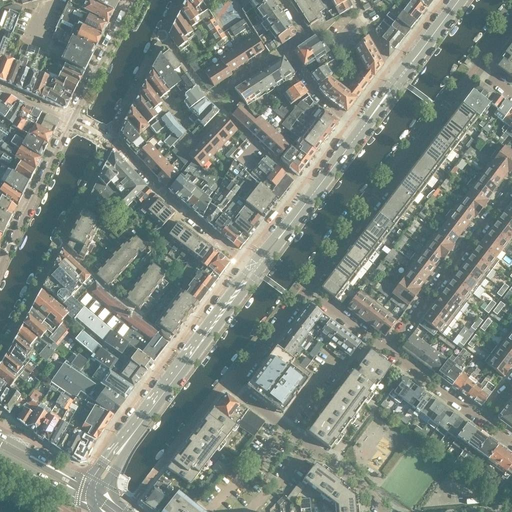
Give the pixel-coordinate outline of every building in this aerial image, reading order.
[(108,22),(113,12),(90,0),(68,0),(68,3),(108,22)] [(90,0),(113,12),(119,0),(90,0)] [(186,0),(185,0),(180,11),(181,12),(189,23),(192,27),(196,24),(202,21),(199,16),(195,10),(186,0)] [(186,0),(195,10),(199,16),(202,14),(197,8),(203,2),(201,0),(186,0)] [(271,0),(251,0),(241,10),(244,13),(245,15),(254,7),(257,12),(273,2),(271,0)] [(310,0),(305,0),(294,8),(298,14),(301,12),(304,18),(321,4),(318,0),(315,0),(312,3),(310,0)] [(331,0),(331,1),(323,5),(326,10),(328,9),(328,7),(333,5),(334,7),(347,0),(331,0)] [(347,0),(334,7),(336,12),(333,13),(331,10),(328,12),(332,19),(338,16),(339,16),(351,7),(347,0)] [(400,0),(407,6),(420,16),(427,9),(415,0),(411,0),(410,2),(407,0),(400,0)] [(415,0),(427,9),(432,1),(430,0),(415,0)] [(273,2),(257,12),(264,21),(279,10),(273,2)] [(102,36),(108,22),(68,3),(61,16),(102,36)] [(321,4),(304,18),(305,20),(303,21),(307,28),(309,27),(316,22),(319,27),(327,23),(320,13),(325,9),(321,4)] [(0,12),(0,22),(4,12),(8,13),(9,11),(19,15),(22,8),(15,5),(3,9),(0,12)] [(407,6),(402,13),(415,23),(420,16),(407,6)] [(279,10),(264,21),(270,30),(286,19),(279,10)] [(4,12),(0,22),(0,28),(1,29),(5,31),(3,38),(8,41),(12,33),(19,15),(9,11),(8,13),(4,12)] [(179,13),(168,35),(169,35),(178,49),(187,42),(185,38),(193,32),(182,16),(180,13),(179,13)] [(402,13),(396,20),(409,30),(415,23),(402,13)] [(394,23),(390,27),(404,37),(409,30),(396,20),(388,14),(383,21),(386,24),(389,20),(394,23)] [(72,37),(76,39),(96,48),(102,36),(61,16),(56,27),(63,31),(72,36),(72,37)] [(214,19),(205,25),(217,44),(222,40),(226,38),(214,19)] [(286,19),(270,30),(277,39),(292,28),(286,19)] [(315,37),(314,37),(317,41),(334,22),(332,19),(327,23),(319,27),(316,22),(309,27),(315,37)] [(378,27),(385,34),(398,45),(404,37),(390,27),(387,31),(380,25),(378,27)] [(292,28),(277,39),(281,45),(295,35),(296,33),(292,28)] [(58,42),(59,43),(68,46),(70,46),(92,56),(96,48),(76,39),(72,37),(72,36),(63,31),(58,42)] [(202,37),(198,31),(194,34),(199,42),(202,40),(202,37)] [(378,35),(380,41),(389,56),(398,45),(385,34),(382,31),(378,35)] [(8,41),(0,61),(0,81),(5,84),(14,61),(22,38),(12,33),(8,41)] [(254,35),(245,41),(255,56),(264,50),(254,35)] [(314,37),(305,44),(314,59),(315,61),(316,62),(324,56),(322,54),(324,52),(314,37)] [(367,37),(354,50),(362,65),(378,56),(367,37)] [(0,61),(8,41),(3,38),(0,45),(0,61)] [(245,41),(237,46),(247,61),(255,56),(245,41)] [(59,43),(58,47),(57,49),(53,57),(60,60),(84,72),(87,65),(92,56),(70,46),(68,46),(59,43)] [(269,43),(264,46),(269,53),(274,50),(269,44),(269,43)] [(294,51),(304,66),(305,67),(307,66),(315,61),(314,59),(305,44),(294,51)] [(14,61),(5,84),(13,87),(23,64),(28,46),(21,45),(18,56),(20,56),(18,63),(14,61)] [(23,64),(13,87),(23,91),(30,71),(32,63),(34,63),(38,51),(39,50),(28,46),(23,64)] [(237,46),(228,52),(238,67),(247,61),(237,46)] [(164,47),(160,54),(179,81),(186,76),(164,47)] [(511,47),(497,66),(511,77),(511,47)] [(30,71),(23,91),(31,95),(36,81),(35,81),(39,73),(47,54),(38,51),(34,63),(32,63),(30,71)] [(219,58),(220,60),(226,69),(227,68),(230,73),(238,67),(228,52),(219,58)] [(160,54),(152,68),(169,91),(176,86),(180,82),(179,81),(160,54)] [(378,56),(362,65),(366,71),(373,77),(383,65),(378,56)] [(351,59),(348,57),(340,65),(342,68),(351,59)] [(283,58),(273,64),(284,80),(294,74),(283,58)] [(335,59),(311,75),(318,86),(330,76),(332,75),(332,74),(333,73),(331,70),(339,64),(335,59)] [(220,60),(212,66),(222,81),(231,75),(230,73),(227,68),(226,69),(220,60)] [(197,66),(194,62),(189,65),(192,70),(197,66)] [(63,68),(81,78),(84,72),(66,64),(63,68)] [(273,64),(263,71),(274,87),(280,97),(285,93),(279,84),(284,80),(273,64)] [(212,66),(203,72),(204,73),(206,76),(209,80),(211,83),(213,87),(222,81),(212,66)] [(63,68),(61,73),(79,82),(81,78),(63,68)] [(152,68),(139,93),(153,110),(160,105),(158,101),(169,92),(169,91),(152,68)] [(361,70),(354,79),(365,88),(373,77),(366,71),(364,73),(361,70)] [(263,71),(254,77),(264,93),(274,87),(263,71)] [(36,81),(31,95),(45,101),(50,90),(45,88),(46,84),(47,84),(48,81),(49,77),(39,73),(35,81),(36,81)] [(49,77),(53,79),(57,80),(64,84),(63,86),(63,87),(62,88),(73,94),(79,82),(61,73),(60,73),(58,77),(50,73),(49,77)] [(195,88),(186,76),(179,81),(180,82),(176,86),(180,92),(184,89),(188,93),(195,88)] [(330,76),(318,86),(325,95),(336,104),(347,90),(330,76)] [(254,77),(244,83),(252,95),(255,99),(254,100),(264,93),(254,77)] [(53,79),(50,87),(54,88),(64,92),(62,96),(70,100),(73,94),(62,88),(63,87),(63,86),(64,84),(57,80),(53,79)] [(348,89),(347,90),(357,98),(365,88),(354,79),(347,88),(348,89)] [(290,90),(299,84),(297,81),(288,87),(290,90)] [(234,90),(242,100),(246,104),(246,105),(254,100),(255,99),(252,95),(244,83),(234,90)] [(290,90),(284,94),(291,105),(307,93),(300,83),(299,84),(290,90)] [(479,83),(473,91),(489,104),(495,95),(479,83)] [(50,90),(45,101),(64,109),(66,108),(70,100),(62,96),(64,92),(54,88),(53,92),(50,90)] [(195,88),(188,93),(184,96),(187,100),(183,103),(188,110),(204,99),(195,88)] [(347,90),(336,104),(346,112),(357,98),(347,90)] [(473,91),(468,98),(485,111),(492,117),(497,110),(489,104),(473,91)] [(133,105),(132,107),(147,124),(157,116),(153,110),(139,93),(133,105)] [(3,95),(0,99),(0,124),(1,123),(9,113),(12,108),(17,101),(3,95)] [(504,102),(495,95),(489,104),(497,110),(504,102)] [(297,106),(315,120),(331,131),(333,128),(336,124),(337,124),(338,122),(313,103),(308,97),(300,102),(297,106)] [(468,98),(462,105),(479,117),(478,117),(487,123),(492,117),(485,111),(468,98)] [(211,106),(204,99),(188,110),(188,111),(192,115),(188,119),(193,124),(196,121),(211,106)] [(242,100),(237,105),(239,107),(240,107),(242,109),(246,104),(242,100)] [(12,108),(9,113),(1,123),(9,130),(12,127),(17,118),(25,105),(17,101),(12,108)] [(497,110),(493,115),(501,122),(511,107),(504,102),(497,110)] [(271,104),(267,106),(282,119),(285,116),(278,110),(271,104)] [(25,105),(17,118),(12,127),(19,130),(21,131),(27,121),(28,121),(33,109),(31,108),(32,108),(25,105)] [(237,105),(230,113),(237,120),(245,112),(242,109),(240,107),(239,107),(237,105)] [(462,105),(456,113),(472,125),(478,117),(479,117),(462,105)] [(218,113),(211,106),(196,121),(203,128),(218,113)] [(250,109),(255,115),(256,114),(258,112),(253,106),(250,109)] [(289,115),(308,129),(323,142),(331,131),(315,120),(297,106),(289,115)] [(147,124),(132,107),(125,121),(126,121),(127,122),(129,124),(128,125),(138,136),(149,127),(146,124),(147,124)] [(278,110),(285,116),(288,112),(282,107),(278,110)] [(511,107),(501,122),(505,124),(501,129),(503,131),(502,133),(503,134),(511,122),(511,107)] [(33,109),(28,121),(34,125),(35,125),(41,113),(42,112),(34,109),(33,109)] [(245,112),(237,120),(244,127),(252,119),(252,118),(245,112)] [(41,113),(35,125),(53,134),(58,123),(57,120),(46,115),(41,113)] [(168,113),(150,127),(155,134),(165,127),(168,131),(176,123),(168,113)] [(456,113),(449,121),(466,134),(472,125),(456,113)] [(281,125),(298,138),(300,140),(306,145),(316,152),(316,151),(320,145),(321,145),(323,142),(308,129),(289,115),(281,125)] [(252,119),(244,127),(253,135),(265,122),(259,116),(259,117),(255,121),(252,119)] [(224,118),(217,126),(230,138),(237,131),(224,118)] [(25,134),(29,135),(47,145),(53,134),(35,125),(34,125),(28,121),(27,121),(21,131),(25,134)] [(449,121),(443,130),(459,142),(466,134),(449,121)] [(128,125),(125,122),(119,134),(120,137),(130,148),(130,147),(140,139),(138,136),(128,125)] [(265,122),(253,135),(261,143),(274,130),(265,122)] [(511,122),(503,134),(501,137),(502,137),(505,140),(511,130),(511,122)] [(0,164),(2,165),(2,166),(9,170),(16,159),(14,158),(15,158),(9,155),(13,150),(6,145),(11,139),(13,140),(15,136),(15,137),(19,130),(12,127),(9,130),(1,123),(0,124),(0,164)] [(185,132),(176,123),(168,131),(172,134),(163,143),(169,149),(185,132)] [(217,126),(210,133),(223,145),(230,138),(217,126)] [(274,130),(261,143),(270,151),(282,138),(274,130)] [(443,130),(436,139),(453,151),(459,142),(443,130)] [(481,132),(477,137),(482,141),(486,135),(481,132)] [(210,133),(202,141),(215,154),(223,145),(210,133)] [(21,146),(41,158),(47,145),(29,135),(25,134),(21,140),(22,141),(22,143),(23,143),(21,146)] [(19,150),(15,158),(14,158),(16,159),(21,162),(35,171),(36,170),(36,169),(41,158),(21,146),(23,143),(22,143),(22,141),(21,140),(15,137),(13,140),(10,144),(19,150)] [(477,137),(473,142),(478,146),(482,141),(477,137)] [(282,138),(270,151),(278,158),(290,145),(282,138)] [(130,148),(129,148),(136,156),(146,146),(140,139),(130,147),(130,148)] [(436,139),(430,147),(446,159),(453,151),(436,139)] [(202,141),(195,149),(209,161),(215,154),(202,141)] [(150,143),(146,146),(136,156),(142,163),(156,150),(150,143)] [(306,145),(300,154),(309,160),(316,152),(306,145)] [(471,146),(467,151),(471,155),(475,150),(471,146)] [(290,147),(280,160),(289,168),(294,161),(297,158),(294,156),(297,152),(290,147)] [(430,147),(423,156),(439,168),(446,159),(430,147)] [(511,152),(504,147),(498,154),(511,164),(511,152)] [(187,162),(175,148),(172,151),(184,165),(187,162)] [(195,149),(188,156),(202,169),(209,161),(195,149)] [(156,150),(142,163),(149,170),(163,157),(156,150)] [(467,151),(463,157),(467,160),(471,155),(467,151)] [(297,158),(294,161),(304,168),(309,160),(300,154),(297,152),(294,156),(297,158)] [(495,152),(489,159),(509,174),(511,170),(511,164),(498,154),(495,152)] [(116,199),(110,205),(119,215),(135,198),(146,187),(115,153),(111,153),(98,180),(116,199)] [(423,156),(417,164),(433,176),(439,168),(423,156)] [(163,157),(149,170),(156,177),(169,164),(163,157)] [(258,176),(271,162),(265,157),(253,171),(258,176)] [(9,170),(14,173),(29,183),(29,182),(30,182),(35,171),(21,162),(16,159),(9,170)] [(234,159),(224,177),(231,183),(239,189),(241,191),(237,197),(245,203),(260,184),(249,175),(244,170),(246,169),(234,159)] [(489,159),(484,166),(502,180),(507,173),(509,174),(489,159)] [(294,161),(289,168),(298,175),(304,168),(294,161)] [(459,161),(455,167),(460,170),(464,165),(459,161)] [(261,185),(276,166),(271,162),(257,182),(260,184),(261,185)] [(169,164),(156,177),(165,187),(178,174),(169,164)] [(417,164),(410,173),(426,185),(433,176),(417,164)] [(181,175),(169,191),(177,198),(183,191),(181,190),(193,177),(199,168),(189,165),(186,169),(182,173),(186,176),(184,178),(181,175)] [(0,180),(4,184),(22,196),(29,183),(14,173),(9,170),(2,166),(0,168),(0,180)] [(285,174),(276,166),(261,185),(270,193),(285,174)] [(484,166),(478,173),(497,187),(502,180),(484,166)] [(458,169),(455,167),(450,174),(453,176),(458,169)] [(183,191),(177,198),(185,205),(192,197),(190,196),(196,188),(192,185),(201,175),(205,178),(209,174),(203,172),(198,170),(193,177),(181,190),(183,191)] [(410,173),(404,181),(420,193),(426,185),(410,173)] [(478,173),(473,180),(491,194),(497,187),(478,173)] [(192,197),(185,205),(194,211),(199,205),(197,203),(204,196),(211,186),(212,185),(217,178),(209,174),(205,178),(203,181),(208,182),(200,192),(196,188),(190,196),(192,197)] [(278,201),(293,181),(285,174),(270,193),(270,194),(278,201)] [(466,186),(471,190),(487,202),(488,202),(486,201),(491,194),(473,180),(471,179),(466,186)] [(98,180),(93,189),(104,201),(104,202),(109,206),(110,205),(116,199),(105,188),(98,180)] [(223,180),(220,185),(233,196),(239,189),(231,183),(229,185),(223,180)] [(444,180),(440,186),(445,189),(449,184),(444,180)] [(0,195),(1,197),(16,208),(22,196),(4,184),(0,181),(0,195)] [(404,181),(397,190),(414,202),(420,193),(404,181)] [(245,203),(246,204),(264,218),(278,201),(270,194),(270,193),(261,185),(260,184),(245,203)] [(220,185),(216,192),(228,203),(233,196),(220,185)] [(199,205),(194,211),(202,218),(209,205),(211,201),(208,198),(215,190),(211,186),(204,196),(197,203),(199,205)] [(146,187),(135,198),(133,200),(136,204),(129,210),(133,214),(137,209),(152,193),(146,187)] [(93,189),(86,205),(96,217),(104,202),(104,201),(93,189)] [(397,190),(391,198),(407,210),(414,202),(397,190)] [(436,192),(433,195),(437,199),(441,194),(437,190),(436,192)] [(471,190),(465,198),(481,210),(487,202),(471,190)] [(429,195),(427,198),(429,200),(433,195),(436,192),(434,191),(429,195)] [(223,209),(228,203),(216,192),(212,200),(216,203),(223,209)] [(137,209),(138,210),(144,215),(146,213),(159,200),(152,193),(137,209)] [(429,200),(429,201),(433,204),(437,199),(433,195),(429,200)] [(1,197),(0,199),(0,208),(13,215),(16,208),(1,197)] [(223,215),(212,227),(220,234),(226,227),(227,227),(232,222),(246,204),(245,203),(237,197),(223,215)] [(391,198),(384,207),(400,219),(407,210),(391,198)] [(465,198),(459,205),(475,218),(481,210),(465,198)] [(154,221),(167,207),(159,200),(146,213),(150,218),(147,222),(150,225),(154,221)] [(209,205),(202,218),(212,227),(222,215),(220,213),(223,209),(216,203),(212,207),(209,205)] [(456,203),(450,210),(468,224),(473,217),(475,218),(459,205),(456,203)] [(264,218),(246,204),(232,222),(244,231),(250,236),(264,218)] [(97,218),(96,217),(86,205),(66,244),(79,256),(83,259),(87,252),(90,253),(93,247),(90,245),(93,240),(96,241),(98,237),(95,236),(102,222),(100,221),(100,220),(97,218)] [(426,205),(422,210),(426,213),(430,208),(426,205)] [(174,214),(167,207),(154,221),(158,225),(154,229),(157,232),(161,228),(174,214)] [(384,207),(378,214),(395,227),(400,219),(384,207)] [(0,208),(0,220),(4,223),(8,224),(13,215),(0,208)] [(422,210),(418,215),(422,218),(426,213),(422,210)] [(445,217),(448,220),(463,231),(468,224),(450,210),(445,217)] [(378,214),(372,223),(388,235),(395,227),(378,214)] [(511,219),(504,214),(498,222),(511,232),(511,219)] [(415,219),(411,225),(415,228),(419,223),(415,219)] [(0,220),(0,232),(3,234),(8,224),(4,223),(0,220)] [(448,220),(442,227),(457,238),(463,231),(448,220)] [(178,222),(166,238),(163,242),(167,245),(170,241),(175,244),(186,229),(178,222)] [(226,227),(220,234),(233,244),(244,231),(232,222),(227,227),(226,227)] [(511,242),(511,232),(498,222),(492,230),(511,244),(511,242)] [(372,223),(365,232),(381,244),(388,235),(372,223)] [(411,225),(407,230),(411,233),(415,228),(411,225)] [(442,227),(437,234),(454,247),(454,246),(452,245),(457,238),(442,227)] [(186,229),(175,244),(172,249),(175,251),(178,247),(183,250),(195,235),(186,229)] [(511,244),(492,230),(485,238),(501,251),(504,253),(511,244)] [(244,231),(233,244),(239,249),(250,236),(244,231)] [(365,232),(359,240),(375,252),(381,244),(365,232)] [(434,232),(428,239),(448,254),(454,247),(437,234),(434,232)] [(403,234),(399,240),(404,243),(408,238),(403,234)] [(195,235),(183,250),(180,255),(183,257),(186,253),(191,256),(203,241),(195,235)] [(134,236),(126,244),(138,255),(140,256),(142,254),(142,255),(148,249),(134,236)] [(501,251),(485,238),(479,246),(495,258),(501,251)] [(428,239),(422,247),(442,262),(448,254),(428,239)] [(359,240),(352,249),(368,261),(375,252),(359,240)] [(399,240),(395,245),(400,248),(404,243),(399,240)] [(203,241),(191,256),(188,261),(191,264),(195,259),(200,263),(211,247),(203,241)] [(118,243),(114,247),(131,263),(138,255),(126,244),(122,248),(118,243)] [(499,261),(495,258),(479,246),(473,255),(492,269),(499,261)] [(114,247),(110,251),(114,255),(111,259),(123,271),(131,263),(114,247)] [(211,247),(200,263),(207,269),(207,268),(219,253),(211,247)] [(422,247),(417,254),(435,268),(440,261),(441,262),(442,262),(422,247)] [(352,249),(346,256),(363,268),(368,261),(352,249)] [(392,249),(388,254),(393,257),(397,252),(392,249)] [(62,250),(58,257),(78,276),(84,283),(82,284),(87,289),(95,282),(90,276),(62,250)] [(219,253),(207,268),(207,269),(203,273),(209,277),(213,272),(224,258),(219,253)] [(409,260),(411,261),(429,275),(435,268),(417,254),(415,253),(409,260)] [(388,254),(384,259),(389,263),(393,257),(388,254)] [(492,269),(473,255),(466,263),(486,278),(492,269)] [(346,256),(340,265),(356,277),(363,268),(346,256)] [(58,257),(54,264),(72,282),(74,283),(76,280),(82,285),(82,284),(84,283),(78,276),(58,257)] [(102,258),(98,262),(116,279),(123,271),(111,259),(107,263),(102,258)] [(224,258),(213,272),(209,277),(214,282),(218,277),(230,262),(224,258)] [(406,269),(424,282),(429,275),(411,261),(406,269)] [(98,262),(94,266),(99,271),(95,275),(108,287),(116,279),(98,262)] [(152,263),(145,273),(165,288),(168,283),(163,279),(166,275),(157,268),(157,264),(155,262),(153,264),(152,263)] [(486,278),(466,263),(460,272),(479,286),(486,278)] [(54,264),(49,275),(71,296),(79,289),(72,282),(54,264)] [(381,264),(377,269),(382,273),(386,268),(381,264)] [(186,265),(182,271),(190,277),(194,271),(186,265)] [(340,265),(334,273),(350,285),(356,277),(340,265)] [(377,269),(373,274),(378,278),(382,273),(377,269)] [(400,276),(420,291),(420,290),(419,289),(424,282),(406,269),(400,276)] [(191,278),(195,281),(208,291),(215,282),(203,273),(202,272),(199,270),(195,275),(194,274),(191,278)] [(177,287),(178,288),(186,294),(198,304),(208,291),(195,281),(191,278),(190,277),(183,272),(179,278),(173,284),(177,287)] [(479,286),(460,272),(454,280),(473,295),(479,286)] [(145,273),(138,281),(153,292),(156,288),(161,292),(165,288),(145,273)] [(334,273),(327,281),(344,293),(350,285),(334,273)] [(49,275),(42,287),(66,308),(65,310),(69,313),(67,315),(74,321),(83,308),(71,297),(71,296),(49,275)] [(400,276),(394,283),(414,298),(420,291),(400,276)] [(378,284),(372,279),(369,283),(375,287),(378,284)] [(473,295),(454,280),(447,289),(466,303),(473,295)] [(131,290),(144,299),(152,305),(155,301),(149,297),(153,292),(138,281),(131,290)] [(327,281),(321,289),(337,301),(344,293),(327,281)] [(153,363),(167,345),(159,338),(156,334),(154,327),(130,309),(128,311),(95,282),(87,289),(76,300),(84,308),(113,332),(127,343),(131,346),(134,348),(137,350),(153,363)] [(394,283),(388,292),(391,294),(395,297),(400,301),(406,305),(408,307),(414,298),(394,283)] [(42,287),(32,307),(46,319),(55,327),(57,329),(60,325),(62,323),(61,321),(67,315),(69,313),(65,310),(66,308),(42,287)] [(175,292),(178,294),(174,299),(171,296),(169,300),(171,302),(168,307),(165,304),(162,308),(165,310),(162,315),(159,313),(156,316),(159,318),(154,324),(155,326),(161,331),(161,332),(162,335),(170,341),(198,304),(186,294),(178,288),(177,289),(175,292)] [(466,303),(447,289),(441,297),(460,312),(466,303)] [(125,299),(139,310),(143,305),(148,309),(152,305),(144,299),(131,290),(125,299)] [(360,290),(347,308),(354,314),(368,295),(360,290)] [(511,293),(509,291),(502,300),(506,303),(511,294),(511,293)] [(368,295),(354,314),(362,319),(376,301),(368,295)] [(460,312),(441,297),(435,305),(454,319),(460,312)] [(384,307),(376,301),(362,319),(370,325),(384,307)] [(329,320),(309,305),(301,315),(314,325),(317,322),(323,326),(329,320)] [(454,319),(435,305),(429,312),(449,327),(454,319)] [(32,307),(28,314),(41,325),(52,335),(57,329),(55,327),(52,330),(49,328),(50,327),(43,322),(46,319),(32,307)] [(391,313),(384,307),(370,325),(377,331),(391,313)] [(141,378),(146,372),(153,363),(137,350),(134,348),(126,358),(121,354),(128,344),(112,332),(83,308),(74,321),(83,329),(75,340),(93,355),(91,357),(110,371),(123,380),(134,388),(141,378)] [(449,327),(429,312),(423,320),(442,335),(449,327)] [(399,319),(391,313),(377,331),(385,337),(399,319)] [(24,323),(23,324),(38,337),(40,339),(44,334),(51,341),(53,338),(51,336),(52,335),(41,325),(28,314),(23,323),(24,323)] [(301,315),(293,326),(306,336),(312,328),(319,333),(321,329),(315,325),(314,325),(301,315)] [(437,331),(423,320),(419,326),(433,337),(437,331)] [(327,324),(324,327),(319,335),(330,343),(340,328),(330,321),(327,325),(327,324)] [(23,324),(16,337),(29,347),(38,355),(41,351),(35,346),(34,348),(30,345),(38,337),(23,324)] [(53,338),(51,341),(54,343),(66,330),(60,325),(52,335),(51,336),(53,338)] [(293,326),(285,337),(302,350),(303,349),(311,339),(306,336),(293,326)] [(468,341),(471,337),(473,334),(464,327),(459,334),(464,338),(468,341)] [(340,328),(330,343),(339,350),(350,335),(340,328)] [(401,349),(409,355),(421,340),(415,336),(418,331),(416,329),(401,349)] [(511,333),(508,330),(502,339),(511,345),(511,333)] [(350,335),(339,350),(346,355),(346,354),(349,356),(360,343),(350,335)] [(16,337),(11,346),(27,359),(36,366),(38,363),(42,359),(29,347),(16,337)] [(285,337),(277,347),(290,358),(295,351),(299,355),(302,350),(285,337)] [(511,345),(502,339),(496,347),(511,358),(511,345)] [(421,340),(409,355),(418,361),(429,346),(421,340)] [(446,341),(444,344),(452,350),(454,348),(446,341)] [(316,343),(308,354),(313,358),(315,359),(323,348),(316,343)] [(47,345),(38,355),(42,359),(46,362),(54,352),(53,352),(54,351),(47,345)] [(11,346),(6,354),(23,368),(30,374),(36,366),(27,359),(11,346)] [(429,346),(418,361),(426,367),(437,353),(429,346)] [(259,371),(246,387),(252,391),(251,392),(268,405),(269,404),(282,414),(294,398),(308,380),(307,379),(311,374),(290,358),(276,347),(275,349),(274,348),(268,356),(269,357),(260,368),(262,369),(260,371),(259,371)] [(511,358),(496,347),(490,355),(509,369),(511,365),(511,358)] [(361,369),(357,374),(373,386),(376,381),(379,383),(391,366),(370,351),(370,352),(364,348),(355,360),(362,365),(360,368),(361,369)] [(437,353),(426,367),(434,373),(446,359),(437,353)] [(6,354),(1,363),(16,376),(18,377),(24,381),(30,374),(23,368),(6,354)] [(301,365),(305,369),(313,358),(308,354),(301,365)] [(490,355),(484,363),(503,377),(509,369),(490,355)] [(448,361),(437,376),(444,381),(455,367),(459,361),(460,360),(456,357),(454,360),(451,358),(448,361)] [(106,387),(105,388),(91,378),(81,371),(81,370),(66,360),(49,385),(50,386),(51,387),(56,390),(62,394),(73,401),(76,397),(113,416),(113,415),(124,401),(106,387)] [(455,367),(444,381),(451,386),(462,372),(458,370),(463,364),(459,361),(455,367)] [(1,363),(0,365),(0,380),(4,384),(10,388),(18,377),(16,376),(1,363)] [(469,378),(459,392),(466,397),(476,383),(473,381),(483,367),(479,364),(476,369),(475,371),(469,378)] [(110,371),(101,365),(91,378),(105,388),(106,387),(124,401),(134,388),(122,380),(110,371)] [(462,372),(451,386),(459,392),(469,378),(475,371),(473,369),(471,371),(470,370),(465,375),(462,372)] [(353,371),(337,393),(359,410),(363,404),(364,405),(365,405),(366,404),(371,397),(371,396),(371,395),(370,394),(375,388),(373,386),(357,374),(353,371)] [(395,391),(393,390),(388,395),(399,404),(403,400),(413,385),(405,379),(404,378),(403,378),(402,378),(401,379),(401,380),(400,380),(401,381),(401,382),(395,391)] [(476,383),(466,397),(473,402),(483,389),(488,383),(489,382),(485,379),(480,386),(476,383)] [(483,389),(473,402),(480,407),(495,388),(490,385),(488,383),(483,389)] [(413,385),(403,400),(411,406),(422,392),(413,385)] [(2,387),(0,389),(0,406),(1,407),(10,392),(4,388),(2,387)] [(38,408),(34,414),(26,426),(37,433),(48,415),(56,403),(50,399),(56,390),(51,387),(38,408)] [(12,389),(10,392),(1,407),(8,412),(8,413),(14,405),(16,406),(20,409),(22,405),(26,404),(27,401),(20,396),(12,389)] [(27,401),(26,404),(36,410),(40,404),(43,398),(33,392),(30,398),(27,401)] [(422,392),(411,406),(407,412),(412,415),(416,410),(420,413),(431,398),(422,392)] [(337,393),(322,414),(344,430),(348,425),(348,426),(349,426),(350,425),(356,418),(356,417),(356,416),(355,415),(359,410),(337,393)] [(48,415),(37,433),(48,441),(59,423),(58,422),(59,420),(61,422),(70,405),(73,401),(62,394),(56,403),(48,415)] [(225,394),(214,409),(236,426),(252,436),(252,435),(254,437),(264,422),(240,405),(225,394)] [(97,440),(113,416),(76,397),(73,401),(70,405),(78,409),(68,425),(85,434),(97,440)] [(431,398),(420,413),(429,419),(440,405),(431,398)] [(511,403),(510,401),(503,410),(511,416),(511,403)] [(59,423),(48,441),(56,447),(63,434),(68,426),(68,425),(78,409),(70,405),(61,422),(59,420),(58,422),(59,423)] [(449,411),(440,405),(429,419),(438,426),(449,411)] [(24,407),(17,419),(26,426),(34,414),(24,407)] [(171,463),(167,469),(171,472),(190,484),(198,474),(226,438),(236,426),(214,409),(208,416),(207,416),(201,424),(202,425),(193,436),(177,457),(171,463)] [(511,416),(503,410),(498,416),(499,420),(511,429),(511,416)] [(438,426),(435,430),(444,437),(447,433),(457,418),(449,411),(438,426)] [(344,430),(322,414),(308,433),(329,449),(332,445),(333,446),(334,446),(335,445),(341,438),(341,437),(341,436),(340,436),(344,430)] [(457,418),(447,433),(455,439),(457,437),(466,425),(457,418)] [(468,423),(466,425),(457,437),(455,440),(462,444),(456,452),(459,454),(467,445),(478,430),(468,423)] [(478,430),(467,445),(454,462),(458,465),(467,453),(473,458),(477,452),(488,437),(478,430)] [(63,434),(56,447),(63,451),(70,438),(63,434)] [(72,434),(70,438),(63,451),(73,458),(82,440),(72,434)] [(85,434),(82,440),(73,458),(80,463),(85,462),(97,440),(85,434)] [(488,437),(477,452),(467,465),(464,469),(468,472),(480,458),(486,462),(487,460),(499,445),(488,437)] [(487,460),(486,462),(484,465),(492,471),(494,469),(507,452),(499,445),(487,460)] [(511,455),(507,452),(494,469),(492,471),(489,477),(493,480),(497,475),(501,478),(503,475),(504,475),(506,473),(511,464),(511,455)] [(218,460),(212,468),(217,472),(223,465),(218,460)] [(358,511),(358,506),(355,506),(354,497),(347,492),(349,489),(315,464),(303,480),(337,506),(337,511),(358,511)] [(511,464),(506,473),(504,475),(495,487),(499,490),(510,476),(511,477),(511,464)] [(141,502),(150,509),(155,511),(161,511),(172,499),(168,496),(173,489),(168,487),(171,483),(161,476),(153,487),(141,502)] [(172,499),(161,511),(180,511),(189,501),(178,493),(173,500),(172,499)] [(180,511),(202,511),(189,501),(180,511)]
